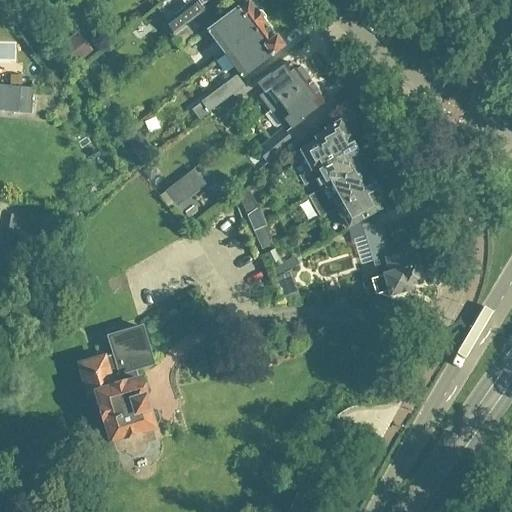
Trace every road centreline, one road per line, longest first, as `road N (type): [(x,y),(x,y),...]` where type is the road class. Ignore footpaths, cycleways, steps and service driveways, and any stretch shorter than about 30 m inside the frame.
road 1 (residential): [(407,68),(399,110),(453,255),(436,311),(407,316)]
road 2 (secondary): [(511,279),(384,511)]
road 3 (secondary): [(405,511),(511,364)]
road 4 (unclassified): [(511,142),(407,68)]
